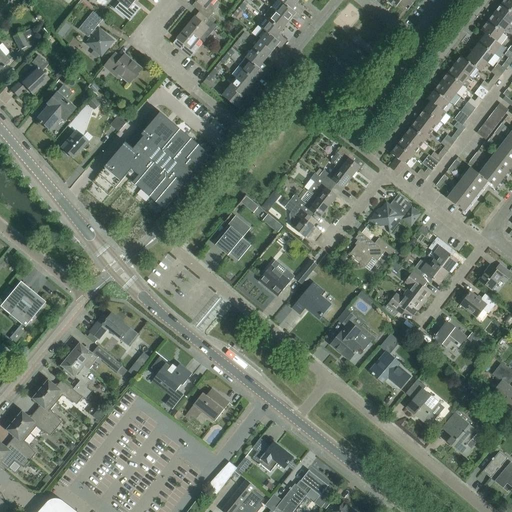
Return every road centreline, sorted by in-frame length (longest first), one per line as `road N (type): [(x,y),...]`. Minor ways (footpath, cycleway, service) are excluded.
road 1 (residential): [(159,233),(334,0)]
road 2 (residential): [(0,400),(84,299),(0,225)]
road 3 (residential): [(327,243),(386,172),(482,246)]
road 4 (residential): [(487,511),(328,379)]
road 5 (secondary): [(296,420),(144,298)]
road 6 (residential): [(328,379),(184,258)]
road 7 (secondary): [(412,511),(296,420)]
road 8 (secondary): [(89,234),(0,128)]
